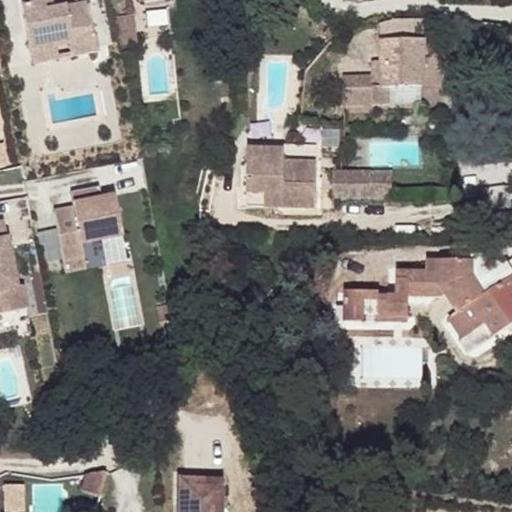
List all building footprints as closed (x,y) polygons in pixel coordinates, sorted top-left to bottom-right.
[(71,42),(74,56),(93,53),(87,19),(84,4),(56,9),(54,0),(21,0),(31,49),(71,42)] [(245,0),(234,0),(232,5),(240,9),(245,0)] [(426,88),(424,20),(395,22),(385,24),(386,63),(377,63),(378,78),(348,79),(349,106),(395,105),(394,89),(426,88)] [(34,64),(74,56),(71,42),(31,49),(34,64)] [(213,62),(215,81),(235,78),(232,59),(213,62)] [(394,89),(395,105),(427,104),(426,88),(394,89)] [(286,160),(285,148),(252,151),(252,194),(282,194),(282,207),(317,207),(318,198),(318,160),(286,160)] [(334,197),(394,198),(394,191),(387,191),(387,171),(346,171),(335,171),(334,197)] [(102,191),(74,196),(78,211),(57,215),(68,266),(88,262),(85,248),(128,240),(118,199),(104,202),(102,191)] [(251,207),(282,207),(282,194),(252,194),(251,207)] [(7,224),(0,225),(0,318),(31,311),(25,289),(21,290),(7,224)] [(460,315),(451,320),(466,340),(490,323),(509,310),(511,314),(511,261),(491,276),(499,287),(484,296),(460,315)] [(88,262),(68,266),(70,277),(90,273),(88,262)] [(398,299),(380,298),(380,302),(379,324),(409,325),(411,298),(446,298),(449,295),(460,315),(484,296),(475,277),(476,263),(428,262),(426,273),(398,273),(398,299)] [(364,293),(347,293),(347,323),(364,323),(364,301),(364,293)] [(380,294),(364,293),(364,301),(380,302),(380,298),(380,294)] [(511,314),(509,310),(490,323),(498,336),(511,326),(511,314)] [(221,511),(222,488),(177,487),(177,511),(221,511)]
